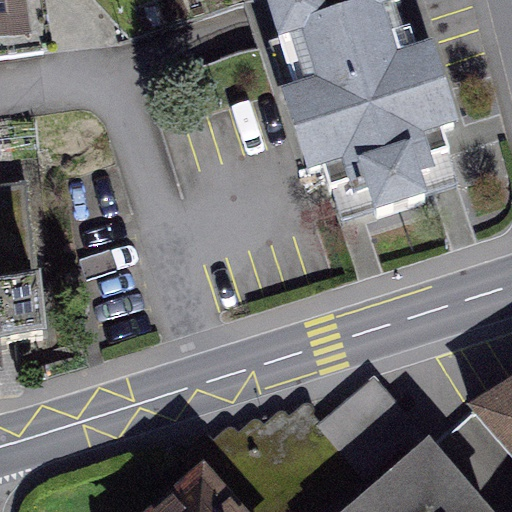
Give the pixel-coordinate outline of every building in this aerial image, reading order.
[(400,0),(266,0),(341,230),(462,192),(400,0)] [(0,62),(34,56),(24,3),(0,2),(0,62)] [(30,186),(0,188),(0,382),(4,383),(0,350),(47,345),(30,186)] [(511,511),(511,387),(472,414),(356,511),(511,511)] [(238,511),(204,473),(160,511),(238,511)]
